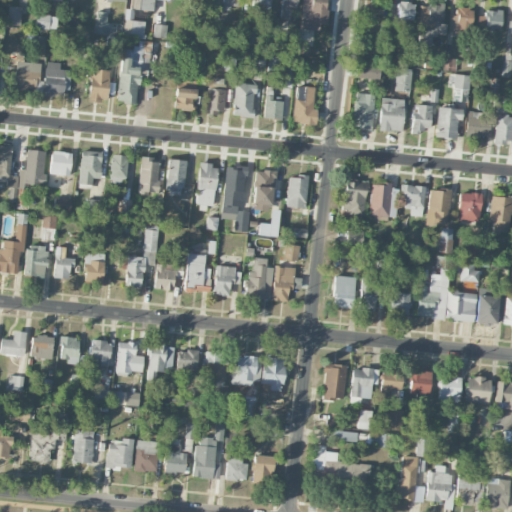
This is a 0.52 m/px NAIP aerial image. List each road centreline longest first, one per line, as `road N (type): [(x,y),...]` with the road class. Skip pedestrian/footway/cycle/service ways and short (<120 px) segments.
road 1 (residential): [(347,0),(289,511)]
road 2 (residential): [(0,302),(511,356)]
road 3 (residential): [(511,173),(0,119)]
road 4 (residential): [(211,511),(0,490)]
